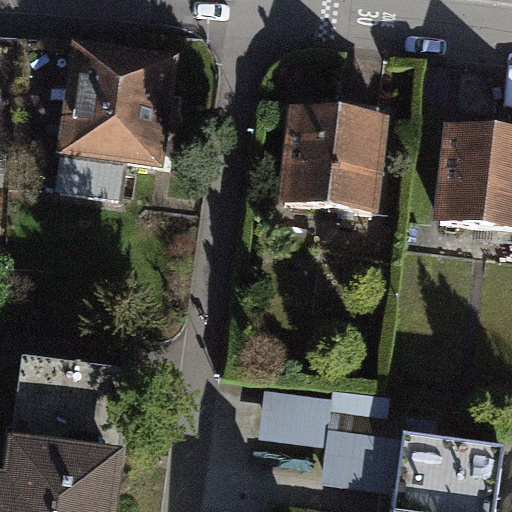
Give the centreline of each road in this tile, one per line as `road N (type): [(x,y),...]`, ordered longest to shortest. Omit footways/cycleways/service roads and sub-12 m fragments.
road 1 (residential): [(245,11),(176,511)]
road 2 (residential): [(245,11),(511,42)]
road 3 (residential): [(115,0),(245,11)]
